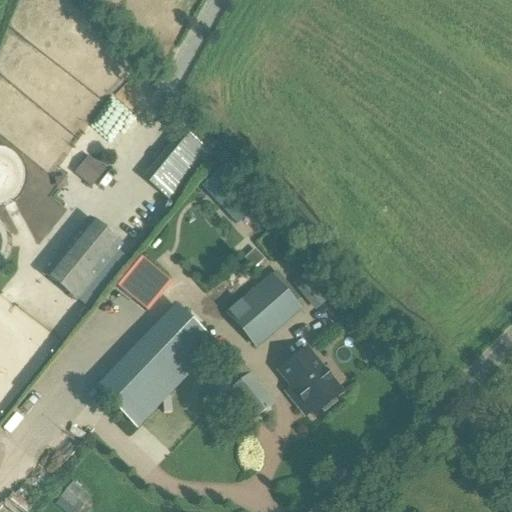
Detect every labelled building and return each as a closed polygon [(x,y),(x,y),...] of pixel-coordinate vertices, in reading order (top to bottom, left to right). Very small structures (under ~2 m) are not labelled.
[(182,131),(148,172),(180,198),(213,157),(182,131)] [(87,159),(75,174),(90,187),(102,172),(87,159)] [(254,208),(220,171),(201,189),(235,225),(254,208)] [(45,214),(34,223),(42,234),(53,225),(45,214)] [(89,218),(42,275),(76,303),(123,245),(89,218)] [(262,261),(254,252),(244,260),(253,269),(262,261)] [(291,270),(302,260),(296,253),(285,263),(291,270)] [(218,288),(242,267),(230,254),(206,275),(218,288)] [(148,312),(171,282),(140,257),(117,286),(148,312)] [(270,278),(226,317),(248,342),(292,303),(270,278)] [(175,310),(97,391),(129,421),(206,340),(175,310)] [(324,315),(309,329),(321,341),(336,327),(324,315)] [(305,349),(277,372),(289,387),(283,392),(304,418),(310,414),(312,416),(340,393),(305,349)] [(260,351),(249,356),(254,368),(266,363),(260,351)] [(241,360),(219,377),(229,391),(251,420),(274,402),(251,374),(241,360)] [(215,382),(210,386),(220,400),(225,395),(215,382)] [(76,511),(78,511),(89,499),(70,485),(59,498),(76,511)]
